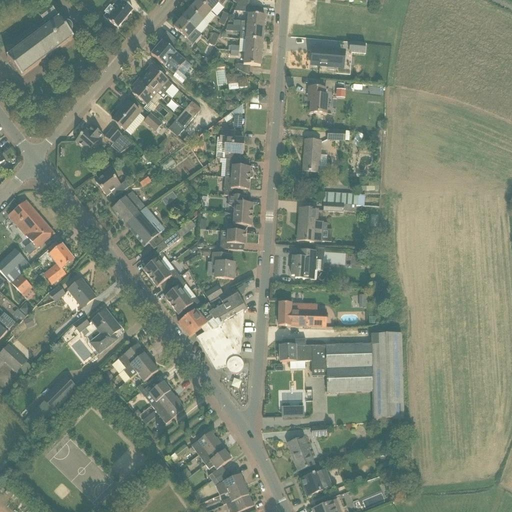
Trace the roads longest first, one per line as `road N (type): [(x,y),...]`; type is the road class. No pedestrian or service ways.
road 1 (unclassified): [(243,427),(262,335),(285,0)]
road 2 (tertiary): [(243,427),(34,162)]
road 3 (track): [(100,511),(223,401)]
road 4 (residential): [(34,162),(115,68)]
